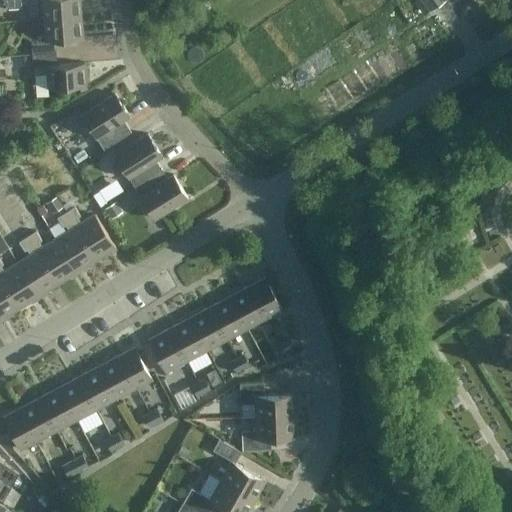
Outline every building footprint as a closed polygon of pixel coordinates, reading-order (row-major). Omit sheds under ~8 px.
[(5,0),(6,7),(28,6),(29,19),(42,18),(81,15),(79,0),(5,0)] [(421,0),(429,10),(443,0),(421,0)] [(42,18),(29,19),(30,32),(32,54),(56,52),(55,39),(82,37),(81,15),(42,18)] [(56,52),(32,54),(33,74),(46,73),(47,87),(74,85),(74,88),(86,87),(84,62),(57,64),(56,52)] [(129,115),(115,92),(81,114),(103,149),(131,131),(123,119),(129,115)] [(134,186),(161,168),(155,159),(161,155),(147,133),(114,154),(134,186)] [(167,178),(161,168),(134,186),(154,217),(187,196),(173,174),(167,178)] [(123,178),(105,187),(111,199),(129,189),(123,178)] [(46,201),(52,211),(61,206),(55,196),(46,201)] [(111,218),(122,210),(115,201),(104,208),(111,218)] [(65,211),(96,258),(115,246),(94,213),(81,222),(77,217),(80,215),(74,205),(65,211)] [(55,238),(76,270),(96,258),(65,211),(57,216),(63,226),(65,224),(68,229),(55,238)] [(76,270),(55,238),(42,246),(39,241),(41,239),(35,230),(27,235),(57,283),(76,270)] [(420,230),(415,233),(401,242),(415,266),(434,254),(420,230)] [(57,283),(27,235),(18,241),(24,250),(27,249),(30,254),(17,262),(37,295),(57,283)] [(0,259),(0,278),(18,307),(37,295),(17,262),(3,270),(0,265),(3,264),(0,259)] [(245,287),(262,319),(282,308),(265,277),(245,287)] [(0,318),(18,307),(0,278),(0,318)] [(243,329),(262,319),(245,287),(226,297),(243,329)] [(223,339),(243,329),(226,297),(207,308),(223,339)] [(204,350),(223,339),(207,308),(187,318),(204,350)] [(185,360),(204,350),(187,318),(168,328),(185,360)] [(165,370),(185,360),(168,328),(148,339),(165,370)] [(279,340),(286,352),(293,349),(286,336),(279,340)] [(279,356),(286,352),(279,340),(272,344),(279,356)] [(134,346),(116,356),(133,388),(151,378),(134,346)] [(236,356),(242,368),(249,365),(242,352),(236,356)] [(97,366),(114,398),(133,388),(116,356),(97,366)] [(236,372),(242,368),(236,356),(229,360),(236,372)] [(78,376),(95,408),(114,398),(97,366),(78,376)] [(215,369),(207,373),(213,385),(221,381),(215,369)] [(59,386),(76,418),(95,408),(78,376),(59,386)] [(197,380),(204,392),(210,388),(203,376),(197,380)] [(197,396),(204,392),(197,380),(190,384),(197,396)] [(256,416),(294,415),(293,393),(263,394),(263,381),(239,382),(240,403),(255,403),(256,416)] [(41,396),(58,428),(76,418),(59,386),(41,396)] [(22,406),(39,438),(58,428),(41,396),(22,406)] [(39,438),(22,406),(3,416),(20,448),(39,438)] [(149,410),(156,422),(162,418),(156,406),(149,410)] [(149,425),(156,422),(149,410),(142,414),(149,425)] [(295,437),(294,415),(256,416),(256,429),(241,430),(242,450),(266,449),(265,438),(295,437)] [(110,435),(117,446),(123,443),(117,431),(110,435)] [(110,450),(117,446),(110,435),(104,438),(110,450)] [(241,450),(218,438),(212,449),(235,461),(241,450)] [(71,459),(77,471),(88,465),(81,453),(71,459)] [(68,476),(77,471),(71,459),(62,464),(68,476)] [(220,479),(254,498),(265,479),(231,460),(220,479)] [(0,500),(0,501),(15,474),(0,465),(0,500)] [(233,511),(245,511),(254,498),(220,479),(210,498),(191,487),(182,501),(201,511),(208,511),(215,501),(233,511)] [(201,511),(182,501),(176,511),(201,511)]
